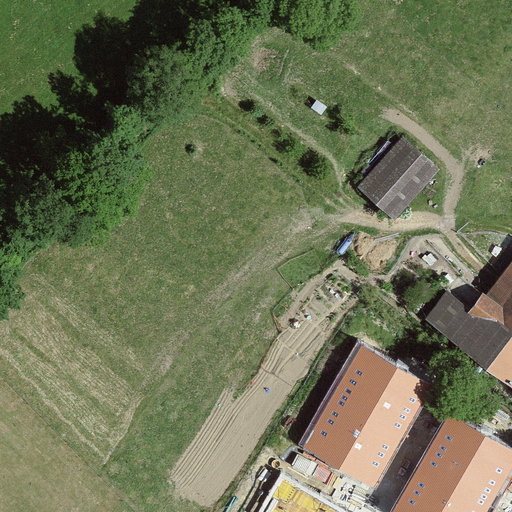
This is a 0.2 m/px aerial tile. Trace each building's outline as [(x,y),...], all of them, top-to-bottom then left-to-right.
[(405,130),(358,179),(397,216),(444,166),(405,130)] [(511,269),(478,313),(450,292),(432,316),(511,376),(511,269)] [(429,385),(361,346),(303,447),(371,486),(429,385)] [(483,511),(511,463),(511,449),(450,414),(393,511),(483,511)] [(350,511),(283,473),(260,511),(350,511)]
